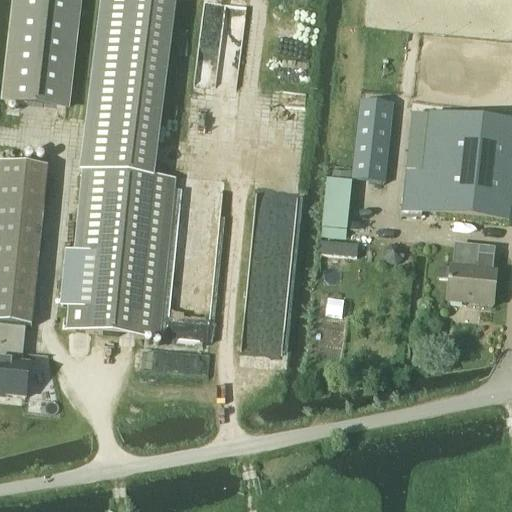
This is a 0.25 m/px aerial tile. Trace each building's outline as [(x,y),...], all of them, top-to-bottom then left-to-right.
[(82,0),(12,0),(0,106),(70,114),(82,0)] [(64,254),(58,310),(68,311),(66,333),(158,342),(174,183),(153,181),(175,0),(99,0),(78,173),(82,173),(73,255),(64,254)] [(349,183),(381,186),(389,108),(358,104),(349,183)] [(433,218),(507,226),(511,183),(511,126),(427,117),(421,175),(404,173),(400,212),(434,216),(433,218)] [(0,165),(0,326),(29,330),(45,170),(0,165)] [(449,271),(446,305),(492,310),(495,276),(490,275),(492,261),(491,261),(492,252),(479,250),(478,259),(476,259),(474,274),(449,271)] [(17,355),(0,352),(0,398),(24,401),(28,367),(16,366),(17,355)]
